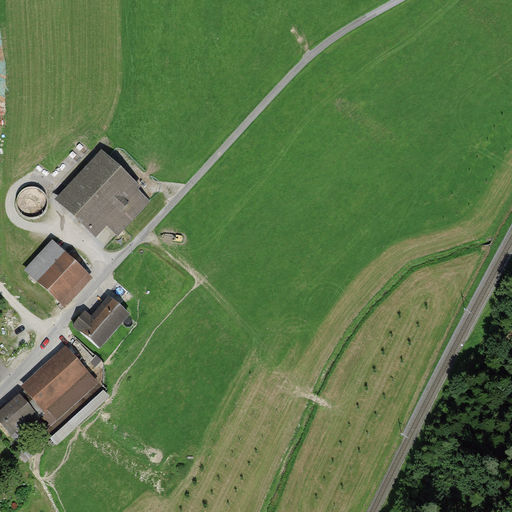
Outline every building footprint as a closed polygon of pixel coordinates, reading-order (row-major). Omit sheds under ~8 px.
[(119,237),(152,203),(141,192),(144,190),(106,152),(58,201),(99,241),(111,229),(119,237)] [(24,190),(20,193),(18,196),(17,202),(17,207),(19,212),(23,216),(30,219),(35,219),(41,217),(45,213),(46,211),(48,205),(48,200),(46,195),(40,190),(35,188),(29,188),(24,190)] [(70,309),(96,279),(55,243),(29,272),(70,309)] [(100,351),(129,316),(111,302),(94,322),(84,313),(72,327),(100,351)] [(55,422),(96,384),(62,346),(20,385),(55,422)] [(110,398),(102,390),(49,437),(57,445),(110,398)] [(17,436),(42,415),(27,397),(2,418),(17,436)]
